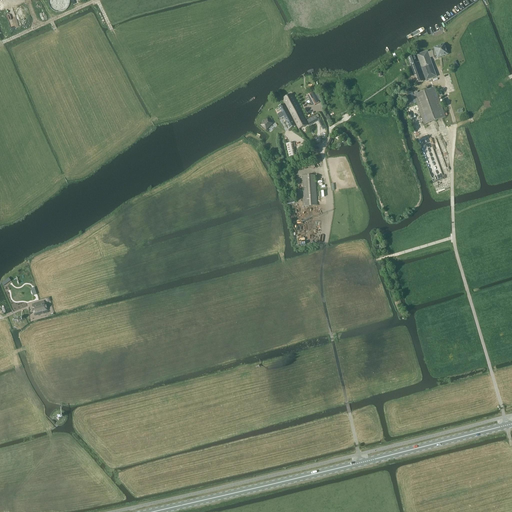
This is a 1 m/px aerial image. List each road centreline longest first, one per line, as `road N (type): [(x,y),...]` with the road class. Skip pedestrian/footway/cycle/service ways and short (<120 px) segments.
road 1 (secondary): [(361,462),(152,511)]
road 2 (secondary): [(361,462),(511,423)]
road 3 (track): [(1,317),(50,436)]
